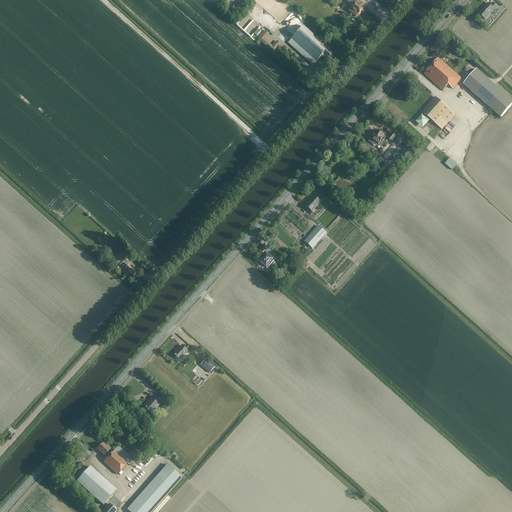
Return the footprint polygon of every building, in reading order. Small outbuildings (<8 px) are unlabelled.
[(355,17),(363,9),(360,7),(361,6),(359,4),(358,5),(357,3),(358,2),(355,0),(349,0),(347,2),(352,6),(348,11),(355,17)] [(478,14),(481,16),(479,17),(481,19),(483,18),(485,20),(494,10),(495,11),(498,7),(493,3),(491,6),(488,3),(478,14)] [(326,61),(333,53),(303,27),(288,43),(313,66),(321,57),(326,61)] [(257,38),(272,51),(280,42),(276,39),(272,44),(264,37),(269,32),(265,29),(257,38)] [(452,89),(461,79),(438,59),(424,75),(443,91),(448,86),(452,89)] [(511,100),(477,69),(475,72),(469,67),(466,71),(471,76),(464,84),(501,117),(511,104),(511,100)] [(442,129),(455,115),(435,98),(422,112),(442,129)] [(423,128),(429,121),(422,115),(416,122),(423,128)] [(378,131),(376,134),(375,133),(371,138),(372,138),(369,141),(375,147),(378,144),(381,141),(382,142),(386,138),(378,131)] [(388,138),(395,143),(397,141),(396,140),(399,137),(394,132),(388,138)] [(413,155),(417,151),(408,144),(405,148),(413,155)] [(388,181),(411,154),(405,150),(383,176),(388,181)] [(457,164),(450,158),(445,164),(452,170),(457,164)] [(384,172),(390,166),(385,162),(380,168),(384,172)] [(312,211),(320,202),(314,196),(305,206),(312,211)] [(318,226),(305,241),(312,249),(326,233),(318,226)] [(114,259),(116,256),(110,250),(107,253),(114,259)] [(271,264),(273,262),(271,260),(272,259),(265,253),(259,260),(267,268),(269,266),(271,268),(273,266),(271,264)] [(123,268),(126,270),(133,277),(137,273),(129,266),(127,264),(123,268)] [(185,354),(190,349),(186,345),(184,347),(182,346),(174,355),(179,360),(185,354)] [(205,358),(200,364),(209,372),(214,366),(205,358)] [(144,406),(151,413),(151,414),(155,417),(158,413),(154,410),(161,403),(164,406),(168,402),(162,396),(158,400),(154,396),(144,406)] [(133,460),(118,446),(113,452),(110,450),(110,449),(108,447),(107,448),(103,444),(97,450),(104,456),(107,453),(110,456),(104,463),(117,475),(127,464),(129,465),(133,460)] [(129,511),(151,511),(182,478),(167,465),(127,510),(129,511)] [(103,505),(116,490),(90,467),(77,482),(103,505)]
